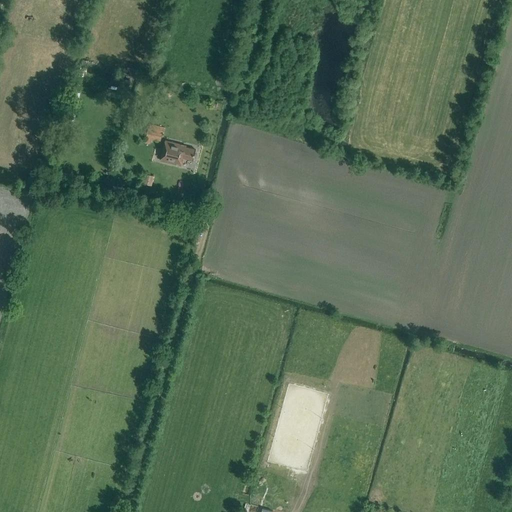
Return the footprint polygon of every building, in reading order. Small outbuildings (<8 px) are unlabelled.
[(131,80),(112,76),(110,83),(122,86),(121,91),(128,93),(131,80)] [(161,141),(164,128),(150,124),(145,143),(150,144),(152,139),(161,141)] [(187,146),(165,141),(161,160),(181,165),(183,157),(194,160),(196,150),(186,147),(187,146)] [(74,175),(52,170),(50,178),(72,183),(74,175)] [(141,183),(152,186),(154,176),(143,173),(141,183)]
